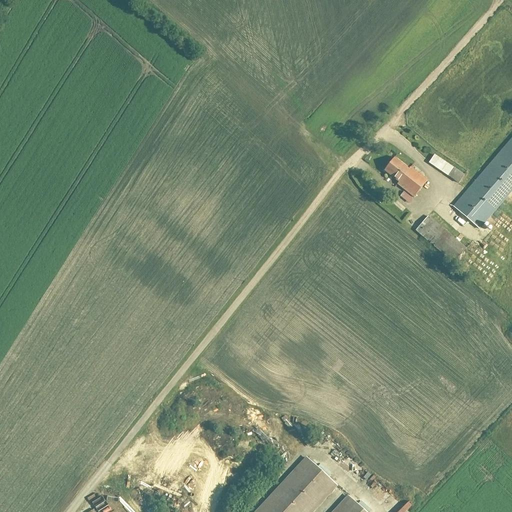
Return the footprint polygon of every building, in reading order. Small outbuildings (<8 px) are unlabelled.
[(511,187),(511,135),(453,204),(479,226),(511,187)] [(431,155),(427,161),(456,185),(461,179),(431,155)] [(421,180),(394,161),(385,173),(412,192),(421,180)] [(464,239),(432,213),(416,232),(448,258),(464,239)] [(315,511),(337,488),(309,461),(262,511),(364,511),(351,499),(339,511),(315,511)]
